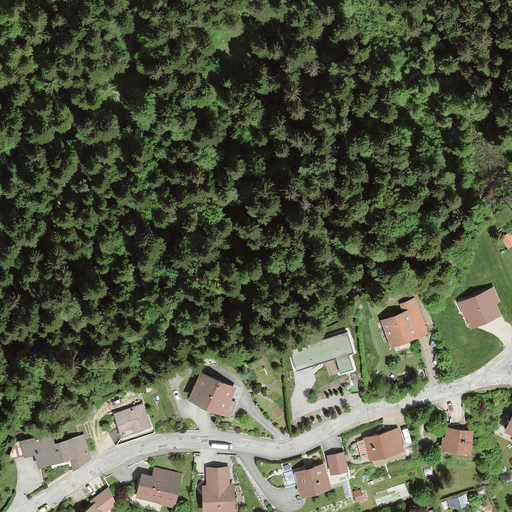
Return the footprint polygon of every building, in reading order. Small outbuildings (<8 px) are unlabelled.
[(511,246),(511,235),(510,232),(501,238),(508,248),(511,246)] [(415,284),(411,276),(398,282),(401,290),(415,284)] [(501,299),(495,285),(460,301),(471,325),(501,311),(497,301),(501,299)] [(416,307),(414,300),(402,304),(404,312),(416,307)] [(425,331),(416,307),(404,312),(383,320),(392,344),(417,335),(425,331)] [(308,336),(317,362),(353,351),(345,324),(308,336)] [(317,362),(308,336),(294,341),(295,346),(294,346),(301,367),(307,365),(317,362)] [(223,411),(234,387),(202,373),(192,396),(223,411)] [(361,390),(359,375),(348,377),(350,392),(361,390)] [(223,411),(192,396),(190,399),(198,403),(200,407),(210,411),(213,410),(222,414),(223,411)] [(150,426),(142,405),(114,415),(122,436),(150,426)] [(468,448),(470,431),(449,428),(447,445),(468,448)] [(402,448),(397,429),(366,437),(366,439),(370,453),(371,457),(402,448)] [(90,457),(84,435),(60,442),(55,444),(53,440),(51,432),(21,440),(25,453),(31,451),(35,450),(36,453),(39,464),(71,454),(73,469),(74,468),(84,462),(90,457)] [(370,453),(366,439),(357,441),(361,456),(370,453)] [(25,453),(21,440),(14,442),(10,457),(25,453)] [(329,455),(332,469),(347,466),(344,452),(329,455)] [(329,485),(323,464),(298,471),(304,492),(329,485)] [(174,504),(181,475),(155,468),(153,476),(143,473),(138,495),(174,504)] [(232,504),(231,485),(228,485),(227,468),(209,469),(209,486),(206,486),(207,509),(220,509),(220,505),(232,504)] [(237,511),(237,495),(235,495),(234,485),(231,485),(232,504),(220,505),(220,509),(207,509),(207,511),(237,511)] [(101,511),(116,501),(109,487),(91,500),(94,504),(83,511),(101,511)] [(364,499),(361,489),(353,491),(356,501),(364,499)] [(466,504),(463,495),(454,498),(456,507),(466,504)]
